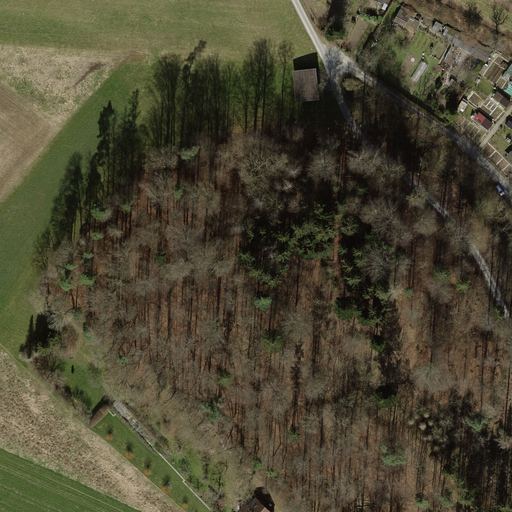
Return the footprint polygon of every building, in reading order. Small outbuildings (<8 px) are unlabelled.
[(421,20),(415,18),(418,12),(402,6),(396,23),(417,31),(421,20)] [(465,38),(461,46),(487,60),(488,57),(480,52),(483,47),(465,38)] [(293,71),(296,103),(320,100),(317,68),(293,71)] [(498,91),(494,97),(507,106),(511,100),(498,91)] [(265,511),(256,503),(246,511),(265,511)]
